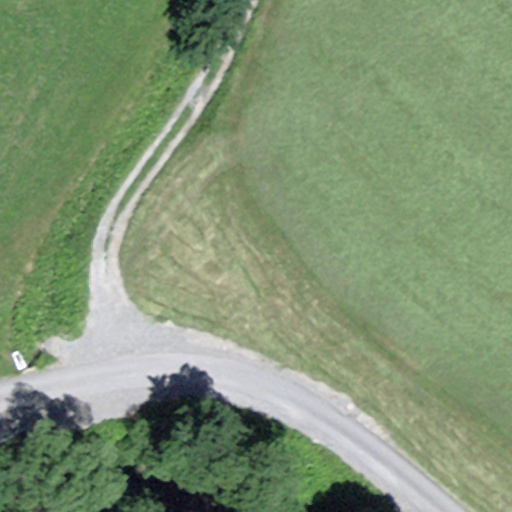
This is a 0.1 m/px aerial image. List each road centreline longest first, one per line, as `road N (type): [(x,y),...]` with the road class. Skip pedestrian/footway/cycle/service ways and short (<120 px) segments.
road 1 (unclassified): [(0,400),(120,372),(221,373),(306,407),(445,511)]
road 2 (track): [(244,0),(186,119),(126,203),(109,242),(105,275),(120,372)]
